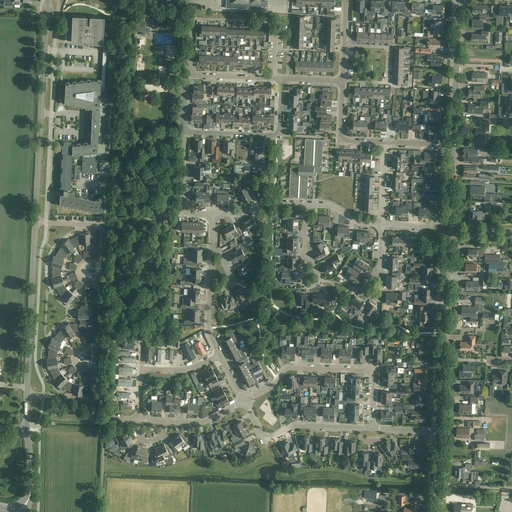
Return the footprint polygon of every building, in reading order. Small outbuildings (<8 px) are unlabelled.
[(225,0),(225,8),(267,10),(268,2),(260,1),(260,0),(225,0)] [(335,0),(328,0),(329,4),(327,4),(327,15),(334,15),(335,11),(331,11),(331,4),(335,4),(335,0)] [(364,22),(367,22),(367,8),(364,8),(364,0),(356,0),(356,11),(362,11),(362,15),(364,15),(364,22)] [(368,4),(367,8),(367,22),(370,22),(370,15),(373,15),(373,11),(378,12),(378,1),(372,0),(372,4),(368,4)] [(385,1),(378,1),(378,12),(382,12),(382,15),(388,15),(388,9),(384,8),(385,1)] [(392,9),(388,9),(388,15),(394,16),(394,12),(399,12),(399,1),(393,1),(392,9)] [(399,1),(399,12),(403,13),(403,16),(409,16),(409,9),(405,9),(406,2),(399,1)] [(416,14),(423,15),(423,9),(420,9),(420,2),(413,2),(412,10),(416,10),(416,14)] [(433,13),(443,13),(444,5),(434,5),(434,3),(426,3),(426,9),(434,9),(433,13)] [(494,5),(478,5),(478,6),(473,5),(473,13),(483,13),(483,9),(486,9),(486,11),(494,12),(494,5)] [(506,15),(507,6),(500,6),(499,15),(496,15),(496,18),(496,25),(500,25),(500,21),(499,21),(499,19),(502,19),(502,15),(506,15)] [(89,45),(89,43),(90,43),(99,43),(103,43),(103,39),(100,39),(100,36),(102,36),(102,30),(101,30),(101,21),(102,21),(103,17),(89,16),(89,24),(86,24),(87,16),(73,15),(73,16),(73,19),(75,19),(74,29),(73,29),(72,34),(74,34),(74,38),(71,37),(71,42),(83,42),(85,42),(85,44),(89,45)] [(304,23),(304,24),(308,24),(308,22),(304,21),(305,16),(297,16),(297,22),(304,23)] [(479,16),(479,19),(472,19),(472,28),(483,28),(483,21),(486,21),(487,16),(479,16)] [(435,27),(443,28),(443,21),(435,20),(435,21),(434,21),(434,17),(428,17),(428,23),(435,23),(435,27)] [(304,28),(304,24),(304,23),(297,22),(296,28),(304,29),(304,30),(308,30),(308,28),(304,28)] [(219,34),(218,34),(218,38),(221,38),(221,35),(226,35),(226,29),(226,27),(220,27),(219,34)] [(443,28),(435,27),(434,31),(428,31),(427,37),(433,37),(433,34),(434,34),(442,35),(443,28)] [(304,34),(304,30),(304,29),(296,28),(296,35),(304,35),(304,36),(307,37),(308,34),(304,34)] [(232,37),(233,29),(226,29),(226,35),(226,36),(225,36),(224,43),(227,43),(227,37),(231,37),(232,37)] [(239,37),(239,29),(233,29),(232,37),(231,37),(231,45),(233,46),(233,37),(237,37),(239,37)] [(245,38),(245,30),(239,29),(239,37),(237,37),(237,46),(239,46),(240,37),(244,37),(245,38)] [(251,38),(251,30),(245,30),(245,38),(244,37),(243,41),(246,41),(246,38),(250,38),(251,38)] [(257,38),(258,30),(251,30),(251,38),(250,38),(250,41),(252,42),(252,38),(256,38),(257,38)] [(257,38),(256,38),(256,42),(258,42),(259,38),(264,38),(264,31),(258,30),(257,38)] [(471,41),(485,42),(486,36),(488,36),(488,31),(481,31),(481,34),(472,34),(471,41)] [(304,40),(304,36),(304,35),(296,35),(296,41),(304,41),(303,43),(307,43),(307,40),(304,40)] [(303,47),(303,43),(304,41),(296,41),(295,48),(303,48),(303,49),(307,49),(307,47),(303,47)] [(327,44),(327,43),(323,42),(323,45),(327,45),(327,50),(334,51),(335,44),(327,44)] [(204,55),(199,55),(198,63),(205,63),(205,55),(206,55),(207,46),(200,45),(200,49),(204,49),(204,55)] [(218,56),(219,56),(219,52),(217,52),(217,56),(213,55),(211,55),(211,63),(217,64),(218,56)] [(224,56),(225,56),(226,52),(223,52),(223,56),(219,56),(218,56),(217,64),(224,64),(224,56)] [(441,65),(442,59),(437,59),(437,55),(428,55),(428,61),(431,61),(431,65),(441,65)] [(472,81),(487,82),(488,73),(472,72),(472,81)] [(435,83),(442,84),(442,75),(433,75),(432,81),(429,81),(429,86),(435,87),(435,83)] [(65,95),(64,102),(67,103),(67,104),(74,104),(74,105),(81,106),(81,107),(88,107),(88,108),(92,109),(92,112),(91,140),(90,143),(86,143),(86,144),(79,144),(79,145),(71,145),(71,142),(64,142),(63,145),(62,145),(62,153),(63,153),(63,159),(62,159),(61,167),(62,167),(62,173),(61,173),(60,181),(62,181),(61,187),(60,187),(60,191),(61,191),(61,194),(60,194),(59,204),(62,204),(62,205),(69,206),(69,207),(76,207),(76,208),(83,209),(83,210),(90,210),(90,211),(98,212),(98,211),(101,211),(102,197),(99,197),(99,200),(95,200),(74,195),(74,191),(70,191),(72,154),(76,155),(83,154),(82,172),(96,173),(97,162),(92,161),(92,158),(109,158),(109,151),(104,151),(105,144),(109,144),(110,130),(109,130),(109,123),(110,123),(111,109),(106,109),(107,102),(111,102),(112,95),(100,95),(100,91),(100,89),(101,87),(101,82),(98,82),(98,80),(90,80),(90,81),(83,81),(82,82),(76,82),(75,83),(68,83),(68,84),(65,84),(65,91),(66,91),(66,95),(65,95)] [(202,94),(203,94),(204,86),(203,86),(193,86),(193,93),(202,94)] [(469,96),(481,97),(481,93),(484,93),(484,86),(474,86),(476,86),(476,89),(469,89),(469,96)] [(289,94),(288,100),(299,100),(299,97),(300,97),(301,90),(301,88),(294,88),(294,90),(294,94),(289,94)] [(437,91),(431,91),(431,96),(430,96),(430,104),(441,105),(442,97),(437,97),(437,91)] [(323,92),(322,100),(331,101),(332,101),(333,93),(323,93),(323,92)] [(193,93),(192,93),(192,101),(199,101),(199,104),(197,104),(205,104),(205,101),(202,101),(202,94),(193,93)] [(298,103),(299,100),(288,100),(288,106),(294,106),(293,110),(295,110),(302,111),(302,110),(302,104),(298,103)] [(331,108),(331,101),(322,100),(321,100),(321,101),(320,101),(319,101),(319,102),(319,103),(319,104),(320,104),(321,104),(321,106),(315,106),(315,111),(317,111),(324,111),(324,108),(331,108)] [(488,102),(480,102),(480,104),(469,104),(468,113),(483,114),(483,109),(487,109),(488,104),(498,105),(498,102),(488,102)] [(205,104),(197,104),(198,104),(198,107),(193,107),(192,114),(201,115),(202,115),(203,108),(207,108),(207,104),(205,104)] [(295,110),(295,114),(288,114),(288,121),(298,121),(298,118),(303,118),(303,111),(302,110),(302,111),(295,110)] [(326,111),(324,111),(317,111),(317,117),(321,117),(321,122),(330,123),(331,123),(332,115),(326,115),(326,111)] [(441,112),(428,112),(428,121),(441,121),(441,112)] [(269,125),(270,121),(273,121),(274,113),(270,113),(270,115),(266,115),(266,116),(264,116),(264,125),(269,125)] [(192,114),(191,114),(191,122),(201,122),(201,115),(192,114)] [(356,131),(356,130),(360,130),(360,120),(357,120),(357,116),(352,116),(351,123),(354,123),(353,131),(356,131)] [(360,120),(360,130),(367,130),(367,124),(370,124),(371,117),(365,116),(364,120),(360,120)] [(402,132),(402,121),(398,120),(399,117),(393,116),(393,124),(396,124),(395,132),(402,132)] [(402,121),(402,132),(408,132),(409,124),(412,125),(412,117),(407,117),(406,121),(402,121)] [(375,131),(381,131),(381,121),(377,121),(377,118),(372,118),(371,125),(376,125),(375,131)] [(490,118),(480,118),(480,128),(477,128),(477,126),(473,125),(473,131),(475,131),(475,139),(475,137),(484,138),(484,139),(485,139),(485,131),(489,131),(490,118)] [(381,121),(381,131),(387,131),(387,126),(391,126),(391,119),(386,119),(386,121),(381,121)] [(298,121),(288,121),(287,128),(294,128),(294,132),(303,132),(303,125),(297,125),(298,121)] [(321,122),(320,122),(320,128),(315,128),(315,134),(324,134),(324,131),(330,131),(330,123),(321,122)] [(469,126),(465,126),(465,135),(473,135),(473,132),(469,131),(469,126)] [(308,175),(316,176),(316,173),(322,173),(323,140),(305,139),(304,163),(302,163),(302,165),(299,165),(299,168),(291,167),(289,197),(307,198),(308,175)] [(199,151),(199,155),(199,158),(204,158),(204,148),(201,148),(202,140),(194,140),(194,150),(199,151)] [(219,146),(218,146),(215,146),(215,141),(207,140),(207,152),(213,153),(212,158),(218,158),(219,146)] [(231,142),(224,141),(223,152),(228,152),(228,155),(234,155),(234,149),(231,149),(231,142)] [(261,148),(254,147),(253,163),(261,164),(262,151),(261,150),(261,148)] [(463,156),(468,156),(468,157),(478,157),(478,149),(473,148),(464,148),(463,156)] [(393,156),(392,162),(402,162),(403,159),(404,159),(404,153),(398,153),(398,156),(393,156)] [(421,157),(420,164),(425,164),(426,161),(435,162),(436,154),(429,153),(425,153),(425,157),(421,157)] [(404,171),(404,166),(406,163),(406,162),(402,162),(392,162),(392,168),(397,168),(397,171),(404,171)] [(194,172),(205,172),(211,173),(211,170),(210,169),(209,169),(210,164),(202,163),(202,166),(194,166),(194,167),(194,172)] [(250,164),(235,164),(235,174),(250,174),(250,164)] [(475,177),(475,173),(476,173),(477,166),(468,166),(468,165),(464,164),(463,176),(467,176),(467,177),(475,177)] [(428,166),(422,165),(422,171),(425,171),(425,176),(435,176),(435,169),(428,169),(428,166)] [(205,172),(194,172),(194,177),(193,177),(193,178),(201,178),(201,181),(209,181),(209,176),(205,175),(205,172)] [(392,175),(392,182),(400,182),(401,178),(404,178),(404,172),(397,172),(396,175),(392,175)] [(238,191),(244,203),(251,199),(248,194),(249,194),(246,189),(250,187),(246,179),(241,182),(244,188),(238,191)] [(422,182),(426,182),(425,189),(436,190),(437,182),(429,182),(429,179),(422,179),(422,182)] [(400,186),(400,182),(392,182),(391,188),(396,188),(396,192),(403,192),(403,186),(400,186)] [(206,192),(202,192),(202,202),(209,202),(209,196),(212,196),(213,186),(209,186),(209,190),(206,190),(206,192)] [(484,202),(491,202),(491,194),(485,194),(485,187),(470,186),(470,192),(471,192),(471,197),(475,197),(475,196),(485,196),(484,202)] [(216,202),(222,203),(223,191),(217,190),(217,188),(214,188),(214,195),(217,195),(216,202)] [(223,191),(222,203),(228,203),(228,196),(231,196),(231,190),(228,190),(228,191),(223,191)] [(402,216),(402,206),(399,206),(400,202),(393,201),(393,208),(396,209),(396,216),(402,216)] [(402,206),(402,216),(408,216),(408,209),(412,209),(412,202),(406,202),(406,206),(402,206)] [(425,217),(425,207),(422,207),(423,203),(416,202),(416,209),(419,210),(419,217),(425,217)] [(373,211),(373,204),(365,203),(364,212),(370,212),(370,210),(373,211)] [(425,207),(425,217),(431,217),(431,210),(435,210),(435,203),(429,203),(428,207),(425,207)] [(489,212),(489,208),(489,206),(484,206),(483,211),(476,211),(471,211),(471,215),(470,215),(470,216),(469,216),(468,218),(470,219),(470,220),(477,220),(478,221),(481,221),(484,221),(485,215),(481,215),(481,213),(484,213),(484,212),(489,212)] [(289,224),(298,224),(299,218),(292,218),(292,214),(283,214),(283,218),(286,218),(286,220),(289,220),(289,224)] [(325,216),(324,225),(327,226),(327,227),(330,227),(330,230),(333,230),(333,223),(330,223),(330,216),(325,216)] [(248,220),(252,228),(255,227),(257,230),(262,227),(260,222),(256,223),(253,217),(248,220)] [(249,230),(252,228),(248,220),(243,223),(248,234),(251,233),(249,230)] [(229,226),(233,235),(238,233),(240,236),(243,235),(239,228),(237,230),(234,224),(229,226)] [(285,233),(291,233),(291,229),(298,230),(298,224),(289,224),(288,229),(285,229),(285,233)] [(231,236),(233,235),(229,226),(224,229),(227,235),(225,236),(228,241),(231,240),(231,238),(231,236)] [(343,236),(344,226),(338,226),(338,233),(335,233),(335,239),(340,239),(340,236),(343,236)] [(344,226),(343,236),(346,236),(346,239),(352,239),(352,233),(349,233),(350,227),(344,226)] [(363,241),(363,231),(357,231),(357,238),(354,238),(354,244),(360,244),(360,241),(363,241)] [(372,245),(372,239),(373,234),(369,234),(369,232),(363,231),(363,241),(366,241),(366,244),(372,245)] [(85,234),(86,244),(91,244),(94,244),(96,236),(90,235),(90,233),(90,232),(89,232),(86,232),(86,233),(86,234),(85,234)] [(291,233),(285,233),(284,239),(288,239),(288,243),(299,243),(299,238),(298,238),(298,237),(291,237),(291,233)] [(85,244),(86,244),(85,234),(84,234),(79,234),(79,236),(74,238),(78,246),(80,245),(85,244)] [(405,249),(405,237),(393,236),(393,239),(391,239),(391,245),(403,246),(403,249),(405,249)] [(405,237),(405,249),(407,249),(407,246),(419,246),(420,241),(418,240),(418,237),(405,237)] [(75,247),(78,246),(74,238),(69,240),(68,239),(65,242),(64,242),(71,250),(75,247)] [(238,244),(235,246),(237,250),(229,254),(234,262),(241,258),(242,259),(246,257),(241,248),(243,247),(244,249),(247,247),(244,241),(238,244)] [(61,247),(58,251),(65,256),(67,254),(70,251),(71,250),(64,242),(64,243),(60,246),(61,247)] [(299,243),(288,243),(288,246),(284,246),(284,252),(291,252),(291,249),(297,249),(297,248),(298,248),(299,243)] [(318,251),(314,253),(318,260),(327,255),(321,243),(315,246),(318,251)] [(191,255),(202,255),(202,249),(195,249),(195,245),(188,245),(188,252),(191,252),(191,255)] [(426,248),(421,248),(420,247),(420,253),(423,253),(422,259),(433,259),(433,252),(426,251),(426,248)] [(64,258),(65,256),(58,251),(55,256),(54,256),(52,261),(52,260),(52,261),(62,264),(62,263),(64,258)] [(287,262),(297,262),(297,257),(290,256),(290,253),(284,253),(284,258),(287,259),(287,262)] [(388,263),(398,264),(398,259),(401,259),(401,255),(392,254),(392,257),(388,257),(388,263)] [(202,261),(202,255),(191,255),(191,258),(187,258),(187,264),(194,265),(194,261),(202,261)] [(332,262),(323,267),(326,273),(332,270),(333,271),(336,269),(334,264),(340,260),(337,255),(330,258),(332,262)] [(249,260),(243,263),(239,265),(241,268),(238,270),(241,277),(250,272),(248,267),(252,265),(249,260)] [(359,273),(360,273),(362,269),(365,272),(369,266),(360,260),(357,265),(355,264),(352,268),(359,273)] [(62,264),(52,261),(50,266),(52,267),(52,272),(61,272),(61,269),(62,264)] [(297,262),(287,262),(287,265),(283,264),(283,271),(289,271),(290,267),(296,268),(297,262)] [(387,281),(397,281),(397,278),(400,279),(400,273),(401,273),(401,268),(398,268),(398,264),(388,263),(388,270),(398,270),(397,273),(394,272),(394,276),(387,275),(387,281)] [(190,275),(201,275),(201,269),(194,268),(194,265),(186,264),(186,268),(190,268),(190,275)] [(466,264),(465,272),(476,272),(476,264),(466,264)] [(502,265),(487,264),(486,272),(502,273),(502,265)] [(361,278),(357,276),(359,273),(350,267),(346,272),(347,273),(344,276),(348,279),(357,284),(361,278)] [(53,283),(63,280),(61,275),(61,272),(52,272),(52,278),(51,278),(52,283),(53,283)] [(282,272),(282,278),(286,278),(285,284),(293,284),(293,285),(296,285),(297,281),(296,281),(296,276),(291,275),(291,273),(293,273),(293,272),(282,272)] [(201,282),(201,275),(190,275),(190,281),(185,281),(185,284),(193,285),(193,281),(201,282)] [(64,285),(63,280),(53,283),(53,284),(54,289),(56,288),(59,293),(66,287),(64,285)] [(397,281),(387,281),(387,287),(394,287),(394,291),(400,291),(400,285),(397,285),(397,281)] [(478,289),(479,282),(466,281),(466,289),(478,289)] [(423,294),(432,295),(432,289),(423,288),(423,285),(415,285),(415,290),(423,291),(423,294)] [(68,290),(66,287),(59,293),(62,297),(61,298),(65,301),(66,301),(72,293),(68,290)] [(234,292),(239,301),(245,298),(248,303),(253,300),(250,294),(246,296),(242,288),(234,292)] [(386,302),(391,303),(391,306),(396,306),(396,303),(397,303),(397,299),(405,299),(405,291),(400,291),(400,295),(398,295),(398,294),(391,293),(391,294),(387,294),(387,293),(386,302)] [(72,293),(66,301),(66,302),(70,305),(71,304),(76,306),(79,297),(77,296),(72,293)] [(298,294),(298,303),(303,304),(303,307),(309,307),(309,301),(305,301),(306,294),(298,294)] [(313,294),(313,303),(324,303),(324,307),(330,307),(330,300),(325,300),(325,294),(320,294),(320,295),(313,294)] [(431,301),(432,295),(423,294),(419,294),(419,298),(415,298),(415,304),(427,304),(427,301),(431,301)] [(200,301),(200,295),(190,295),(190,298),(186,298),(186,305),(193,305),(193,301),(200,301)] [(348,299),(343,307),(345,309),(347,306),(350,307),(351,305),(354,306),(359,298),(354,295),(351,301),(348,299)] [(236,305),(233,300),(232,296),(229,298),(227,296),(221,299),(223,303),(221,304),(223,308),(228,306),(230,309),(236,305)] [(473,312),(477,312),(477,304),(482,304),(482,297),(475,297),(475,307),(462,307),(462,313),(467,313),(467,312),(471,312),(473,313),(473,312)] [(359,298),(354,306),(356,308),(355,311),(360,314),(363,309),(360,307),(364,301),(359,298)] [(78,314),(88,315),(88,314),(89,309),(90,306),(81,303),(80,309),(78,309),(78,314)] [(374,322),(379,314),(376,312),(375,314),(373,312),(376,307),(370,303),(365,311),(370,315),(368,318),(374,322)] [(190,315),(199,315),(199,309),(192,309),(193,305),(185,305),(184,309),(187,309),(187,311),(190,311),(190,315)] [(417,305),(417,315),(431,316),(431,315),(431,310),(425,310),(425,306),(417,305)] [(467,313),(462,313),(462,315),(467,315),(467,316),(471,316),(470,322),(477,323),(477,318),(477,312),(473,312),(473,313),(471,312),(467,312),(467,313)] [(88,315),(78,314),(78,315),(78,320),(79,320),(80,325),(89,323),(88,320),(88,315)] [(199,321),(199,315),(190,315),(189,318),(187,318),(187,321),(184,320),(184,324),(192,324),(192,321),(199,321)] [(431,316),(417,315),(416,315),(416,319),(417,319),(417,321),(416,321),(415,321),(415,322),(416,323),(417,323),(416,325),(424,325),(424,321),(431,321),(431,320),(431,316)] [(65,326),(70,335),(75,332),(77,331),(76,323),(70,324),(69,323),(65,326)] [(70,335),(65,326),(64,326),(60,329),(61,330),(57,334),(63,340),(65,338),(69,335),(70,335)] [(228,335),(229,338),(224,341),(227,346),(237,340),(233,333),(228,335)] [(61,342),(63,340),(57,334),(53,338),(52,337),(50,342),(59,347),(59,346),(61,342)] [(460,342),(460,350),(472,350),(473,344),(475,344),(475,336),(469,335),(469,342),(460,342)] [(237,340),(227,346),(229,351),(237,347),(235,344),(238,343),(237,340)] [(283,340),(280,340),(279,352),(280,352),(280,348),(283,348),(282,357),(289,357),(289,347),(283,346),(283,340)] [(327,344),(327,348),(326,358),(332,358),(332,351),(336,351),(336,340),(333,340),(333,342),(332,344),(327,344)] [(48,354),(57,355),(57,352),(59,347),(50,342),(49,343),(50,343),(47,348),(49,348),(48,354)] [(200,342),(194,345),(200,357),(206,354),(200,342)] [(326,358),(327,348),(324,347),(325,344),(318,343),(318,350),(322,350),(321,358),(326,358)] [(423,343),(417,343),(417,348),(420,348),(419,354),(430,354),(430,347),(423,346),(423,343)] [(188,362),(195,358),(194,356),(196,356),(191,345),(189,346),(188,344),(181,347),(188,362)] [(308,358),(308,346),(305,345),(305,344),(299,344),(299,346),(298,354),(299,354),(299,352),(302,353),(302,357),(308,357),(307,358),(308,358)] [(345,349),(342,349),(342,344),(336,344),(336,351),(340,351),(339,359),(345,359),(345,349)] [(345,349),(345,359),(351,359),(351,352),(354,352),(355,345),(349,345),(349,347),(345,347),(345,349)] [(371,345),(370,353),(374,353),(374,360),(382,361),(382,349),(376,349),(376,345),(371,345)] [(308,346),(308,358),(308,357),(314,358),(314,353),(317,353),(317,355),(318,346),(311,346),(308,346)] [(357,359),(365,360),(365,353),(369,354),(369,346),(362,346),(362,349),(357,349),(357,359)] [(241,348),(238,349),(237,347),(229,351),(232,355),(241,350),(241,351),(242,350),(241,348)] [(241,350),(232,355),(234,360),(244,355),(241,351),(241,350)] [(56,357),(57,355),(48,354),(48,359),(46,359),(47,364),(47,365),(57,363),(57,362),(56,357)] [(237,366),(240,371),(247,367),(246,364),(247,363),(246,361),(249,360),(247,357),(243,359),(244,362),(237,366)] [(57,363),(47,365),(48,370),(50,370),(52,375),(59,371),(58,368),(57,363)] [(250,365),(247,367),(240,371),(242,376),(250,372),(249,369),(251,368),(250,365)] [(118,366),(118,374),(132,375),(132,366),(118,366)] [(475,367),(468,366),(463,366),(463,369),(461,369),(460,377),(471,377),(471,370),(475,370),(475,367)] [(214,373),(212,370),(211,367),(199,373),(202,378),(205,377),(206,379),(215,375),(214,375),(213,373),(214,373)] [(383,374),(383,378),(394,378),(394,374),(398,374),(398,368),(387,368),(387,371),(384,371),(384,374),(383,374)] [(422,378),(429,378),(429,369),(415,369),(415,373),(423,373),(422,378)] [(61,373),(59,371),(52,375),(55,379),(53,381),(57,384),(57,385),(65,377),(64,377),(61,373)] [(493,375),(493,382),(498,382),(498,383),(506,383),(507,371),(499,371),(498,375),(493,375)] [(245,380),(252,377),(255,375),(254,373),(251,374),(250,372),(242,376),(245,380)] [(208,388),(214,385),(219,382),(216,377),(215,377),(214,375),(215,375),(206,379),(208,382),(205,383),(208,388)] [(252,377),(245,380),(247,385),(253,383),(254,385),(259,382),(255,375),(252,377)] [(300,393),(303,393),(304,388),(306,388),(307,385),(310,385),(311,377),(304,376),(304,384),(300,384),(300,393)] [(65,377),(57,385),(58,385),(61,388),(62,387),(67,390),(71,382),(69,381),(65,378),(65,377)] [(288,380),(288,382),(289,382),(289,387),(296,387),(297,377),(289,377),(289,380),(288,380)] [(317,377),(311,377),(310,385),(314,385),(314,389),(317,389),(317,393),(320,393),(320,385),(317,385),(317,377)] [(327,387),(330,387),(331,377),(325,377),(325,383),(322,383),(321,390),(327,390),(327,387)] [(331,377),(330,387),(333,387),(333,390),(339,391),(339,384),(336,384),(336,378),(331,377)] [(393,382),(394,378),(383,378),(383,381),(384,381),(384,384),(387,384),(387,388),(397,388),(398,383),(393,382)] [(422,378),(419,378),(419,383),(414,383),(414,390),(420,391),(420,386),(423,386),(422,388),(428,388),(429,378),(422,378)] [(131,387),(131,380),(118,379),(118,387),(131,387)] [(474,391),(474,381),(468,380),(468,385),(460,385),(460,393),(471,393),(472,391),(474,391)] [(73,384),(71,382),(67,390),(72,392),(72,394),(77,395),(79,385),(78,385),(73,384)] [(79,382),(79,385),(77,395),(78,395),(78,396),(78,397),(81,398),(82,397),(82,396),(83,394),(88,394),(87,385),(84,386),(82,385),(83,382),(79,382)] [(494,385),(486,384),(486,387),(486,394),(487,394),(487,397),(494,397),(494,385)] [(224,392),(222,390),(221,387),(210,393),(212,398),(215,396),(217,399),(225,394),(224,395),(223,393),(224,392)] [(360,393),(350,392),(350,395),(347,395),(347,400),(353,401),(354,401),(354,398),(360,398),(360,393)] [(416,398),(416,406),(428,406),(428,398),(423,398),(423,397),(424,397),(424,393),(417,393),(416,398)] [(221,406),(224,405),(229,402),(226,397),(224,395),(225,395),(225,394),(217,399),(218,401),(215,403),(218,408),(220,406),(221,406)] [(157,402),(156,412),(162,412),(162,402),(165,402),(165,396),(160,396),(159,402),(157,402)] [(174,413),(175,402),(172,402),(172,396),(166,396),(166,406),(169,406),(169,413),(174,413)] [(157,402),(157,399),(148,399),(148,407),(151,407),(151,412),(156,412),(157,402)] [(350,406),(350,409),(359,409),(359,404),(353,404),(353,401),(347,400),(339,400),(339,404),(347,404),(347,405),(348,406),(350,406)] [(285,417),(291,417),(291,408),(289,408),(289,404),(288,403),(282,403),(282,410),(286,410),(285,417)] [(300,403),(297,403),(291,403),(291,408),(291,417),(297,417),(297,410),(300,410),(300,403)] [(310,417),(311,407),(306,406),(306,403),(301,403),(301,411),(304,412),(304,416),(310,417)] [(311,407),(310,417),(316,417),(316,410),(320,410),(320,404),(314,404),(314,407),(311,407)] [(329,417),(329,407),(326,407),(326,404),(320,404),(320,411),(324,411),(323,417),(329,417)] [(472,414),(472,405),(460,404),(459,413),(472,414)] [(329,407),(329,417),(334,418),(335,411),(338,411),(338,413),(338,405),(333,405),(332,407),(329,407)] [(423,410),(412,409),(404,409),(404,413),(412,413),(412,416),(416,417),(416,421),(427,422),(427,424),(427,414),(423,413),(423,410)] [(381,411),(381,420),(393,420),(393,412),(381,411)] [(231,433),(244,427),(244,426),(244,427),(241,421),(233,425),(232,422),(225,426),(227,431),(229,430),(231,433)] [(244,427),(231,433),(233,437),(230,438),(233,443),(241,439),(239,436),(247,432),(244,427)] [(457,428),(457,431),(456,431),(456,434),(457,434),(457,437),(469,438),(469,429),(457,428)] [(484,434),(486,435),(486,429),(477,429),(476,434),(475,434),(474,441),(484,441),(484,434)] [(121,442),(130,437),(128,432),(122,435),(120,432),(114,435),(117,441),(119,439),(121,442)] [(224,445),(220,437),(219,435),(216,436),(214,432),(207,436),(210,442),(209,443),(212,449),(218,446),(219,447),(224,445)] [(179,434),(174,437),(181,445),(182,447),(186,444),(187,445),(189,443),(185,438),(183,439),(179,434)] [(193,434),(193,444),(197,445),(197,449),(203,449),(204,440),(200,440),(201,435),(193,434)] [(301,448),(306,449),(306,451),(312,451),(312,444),(309,444),(309,438),(309,437),(304,436),(304,437),(302,437),(302,443),(299,443),(298,446),(299,446),(299,448),(301,448)] [(130,437),(121,442),(122,444),(119,446),(122,450),(128,447),(126,445),(133,441),(130,437)] [(177,448),(181,445),(174,437),(170,440),(174,446),(172,447),(176,453),(178,451),(177,448)] [(324,438),(323,437),(321,437),(320,438),(317,438),(317,449),(321,449),(321,453),(327,453),(328,446),(324,446),(324,438)] [(342,454),(343,447),(343,441),(339,441),(339,439),(332,439),(332,449),(336,449),(336,453),(342,454)] [(250,444),(249,442),(244,445),(243,441),(234,446),(236,449),(238,448),(239,450),(242,449),(245,455),(247,454),(248,455),(252,453),(250,450),(253,449),(254,448),(254,447),(254,445),(253,444),(252,444),(250,444)] [(356,442),(349,441),(348,448),(345,447),(345,454),(351,454),(351,452),(355,452),(356,442)] [(281,446),(286,456),(293,452),(298,450),(295,444),(291,445),(292,446),(290,447),(288,442),(281,446)] [(389,443),(383,446),(390,456),(396,452),(395,451),(399,449),(399,448),(395,442),(392,444),(392,445),(391,445),(389,443)] [(409,453),(416,454),(421,454),(422,450),(425,450),(425,443),(414,442),(414,447),(410,447),(409,453)] [(159,446),(164,456),(166,455),(168,458),(170,457),(170,456),(173,455),(170,449),(167,450),(164,444),(159,446)] [(131,458),(136,459),(139,460),(140,457),(139,457),(143,447),(138,446),(136,452),(133,451),(131,458)] [(164,456),(159,446),(154,449),(157,455),(155,456),(158,462),(165,459),(164,456)] [(139,457),(140,457),(142,458),(141,461),(146,463),(148,456),(146,456),(148,449),(143,447),(139,457)] [(371,469),(371,468),(371,461),(367,461),(367,460),(368,460),(367,459),(367,457),(368,458),(368,453),(361,452),(361,456),(360,456),(359,464),(363,464),(363,469),(371,469)] [(371,461),(371,468),(377,469),(377,465),(382,465),(382,454),(375,454),(375,461),(371,461)] [(402,460),(411,460),(411,467),(424,468),(424,459),(415,459),(415,455),(402,455),(402,460)] [(455,467),(455,472),(470,473),(470,471),(470,468),(472,468),(473,464),(466,464),(466,467),(464,467),(464,468),(455,467)] [(473,481),(473,479),(478,480),(478,472),(470,471),(470,473),(455,472),(455,477),(463,477),(463,478),(467,478),(469,478),(469,481),(473,481)] [(411,506),(420,506),(420,500),(412,500),(405,500),(405,496),(398,495),(398,500),(394,500),(394,504),(398,504),(411,504),(411,506)] [(461,504),(455,504),(454,511),(472,511),(473,500),(462,500),(461,504)]
